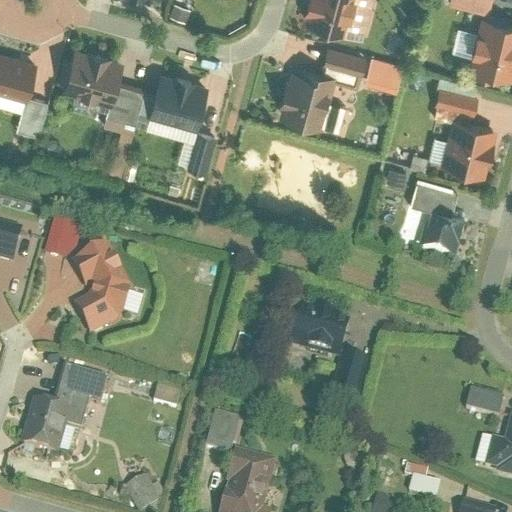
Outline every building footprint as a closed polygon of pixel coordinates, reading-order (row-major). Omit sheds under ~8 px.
[(312,0),(307,18),(348,31),(357,0),(312,0)] [(467,63),(511,77),(511,15),(485,7),(467,63)] [(0,82),(26,91),(38,54),(0,41),(0,82)] [(316,62),(356,75),(363,55),(323,42),(316,62)] [(64,82),(113,98),(126,61),(76,45),(64,82)] [(361,81),(395,87),(399,59),(366,53),(361,81)] [(337,78),(292,63),(275,116),(320,131),(337,78)] [(147,111),(195,127),(208,87),(160,71),(147,111)] [(453,114),(474,121),(481,100),(442,87),(435,109),(453,114)] [(53,99),(26,91),(16,121),(43,130),(53,99)] [(438,160),(488,176),(503,130),(474,121),(453,114),(438,160)] [(191,167),(207,170),(213,132),(196,129),(191,167)] [(388,167),(386,177),(401,181),(404,171),(388,167)] [(435,204),(447,207),(453,186),(424,176),(417,198),(435,204)] [(420,251),(452,261),(467,214),(447,207),(435,204),(420,251)] [(0,263),(13,265),(15,238),(0,236),(0,263)] [(73,264),(92,302),(76,310),(92,341),(127,323),(114,298),(131,290),(109,246),(73,264)] [(286,348),(335,364),(345,334),(296,318),(286,348)] [(346,358),(337,400),(355,403),(364,362),(346,358)] [(60,393),(99,406),(107,383),(67,370),(60,393)] [(174,407),(175,393),(154,392),(153,406),(174,407)] [(498,418),(500,397),(465,394),(463,415),(498,418)] [(29,448),(68,461),(84,413),(44,400),(29,448)] [(202,449),(228,455),(236,422),(210,415),(202,449)] [(511,422),(498,466),(511,471),(511,422)] [(220,511),(262,511),(281,457),(242,445),(220,511)] [(148,474),(122,491),(135,511),(140,511),(163,497),(148,474)] [(434,501),(437,485),(409,479),(406,495),(434,501)] [(455,511),(492,511),(493,511),(458,502),(455,511)]
